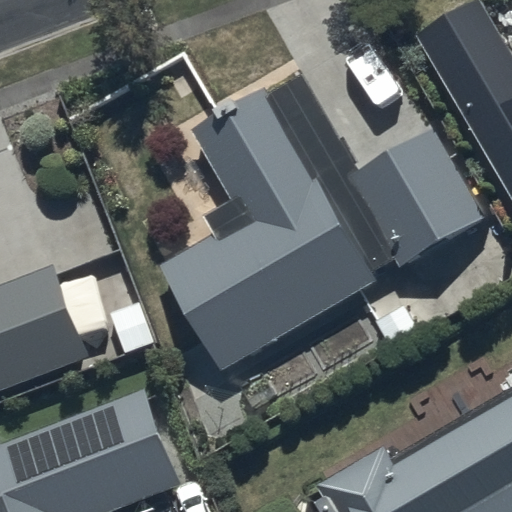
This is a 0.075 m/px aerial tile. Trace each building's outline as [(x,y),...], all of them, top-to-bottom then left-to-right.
[(511,49),(483,0),(476,0),(420,34),(511,189),(511,49)] [(259,355),(384,284),(378,275),(404,259),(410,269),(491,223),(440,134),(369,174),(310,70),(198,134),(238,203),(211,218),(219,233),(167,263),(227,369),(193,389),(214,426),(279,390),(259,355)] [(0,406),(94,369),(58,280),(0,302),(0,406)] [(511,511),(511,395),(396,463),(387,448),(323,485),(337,510),(345,505),(349,511),(511,511)] [(0,511),(168,511),(188,505),(152,404),(10,459),(3,442),(0,443),(0,511)]
